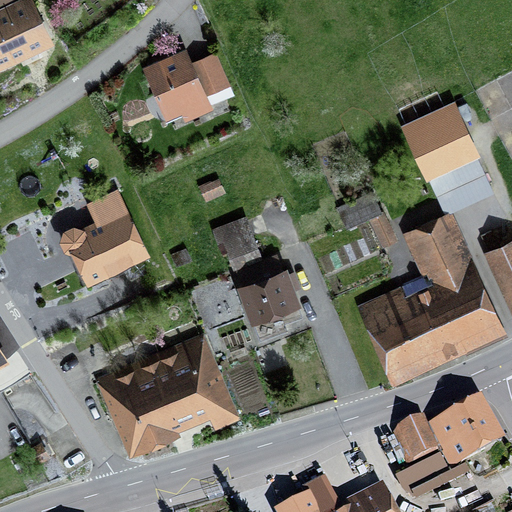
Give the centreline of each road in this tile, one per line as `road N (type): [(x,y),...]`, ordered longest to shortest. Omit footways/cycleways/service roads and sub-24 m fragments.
road 1 (tertiary): [(131,484),(401,402),(498,363)]
road 2 (residential): [(120,487),(0,299)]
road 3 (residential): [(176,0),(91,74),(0,133)]
